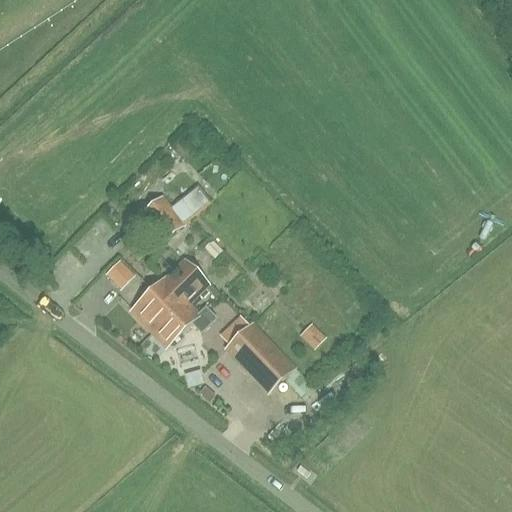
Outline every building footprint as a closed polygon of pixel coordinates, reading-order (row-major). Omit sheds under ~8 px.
[(178,173),(193,175),(194,164),(179,162),(178,173)] [(190,195),(170,211),(162,200),(143,215),(164,244),(184,229),(204,213),(190,195)] [(122,260),(107,276),(125,294),(140,278),(122,260)] [(186,303),(190,306),(208,288),(196,276),(197,273),(191,266),(187,266),(184,263),(165,282),(152,294),(172,316),(186,303)] [(55,304),(60,296),(42,284),(37,292),(55,304)] [(152,294),(133,313),(166,348),(168,346),(173,348),(183,339),(182,333),(192,323),(200,333),(211,324),(201,314),(199,316),(190,306),(186,303),(172,316),(152,294)] [(303,337),(318,353),(330,341),(315,326),(303,337)] [(294,370),(252,327),(232,347),(274,389),(294,370)] [(304,465),(298,473),(312,484),(318,476),(304,465)]
